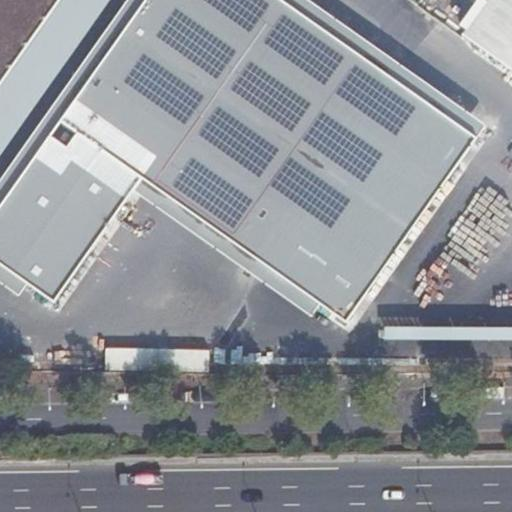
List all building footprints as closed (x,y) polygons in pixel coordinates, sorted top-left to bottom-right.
[(0,0),(0,83),(58,0),(0,0)] [(0,342),(42,372),(53,372),(149,235),(203,272),(310,119),(147,4),(142,0),(133,0),(0,191),(0,342)] [(58,0),(0,83),(0,115),(81,0),(58,0)] [(108,0),(0,156),(0,191),(133,0),(108,0)] [(378,152),(429,80),(316,0),(149,0),(147,4),(310,119),(371,162),(500,254),(507,244),(378,152)] [(511,0),(486,0),(474,17),(429,80),(378,152),(507,244),(511,247),(511,0)] [(283,286),(407,375),(415,374),(500,254),(371,162),(283,286)]
